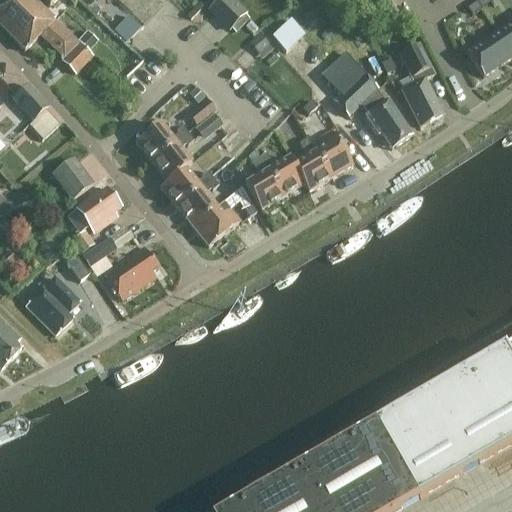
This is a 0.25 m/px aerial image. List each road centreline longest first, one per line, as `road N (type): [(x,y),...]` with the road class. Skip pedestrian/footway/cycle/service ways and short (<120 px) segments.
road 1 (residential): [(204,284),(511,91)]
road 2 (residential): [(204,284),(100,151),(0,43)]
road 3 (residential): [(0,399),(204,284)]
